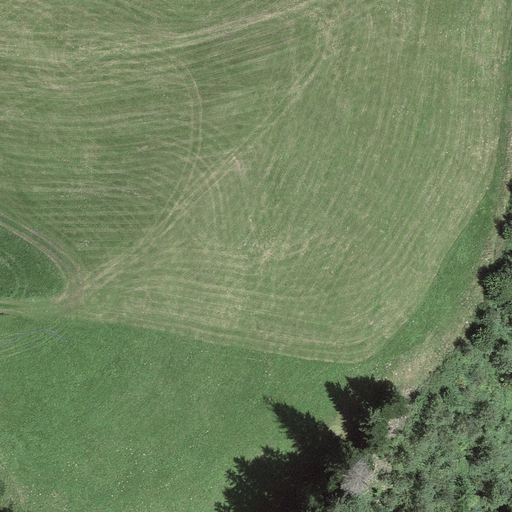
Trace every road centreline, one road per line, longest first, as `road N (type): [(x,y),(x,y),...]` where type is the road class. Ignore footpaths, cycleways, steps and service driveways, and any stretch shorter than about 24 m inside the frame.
road 1 (track): [(0,61),(99,60),(278,31),(351,0)]
road 2 (track): [(0,309),(68,309),(80,280),(0,215)]
